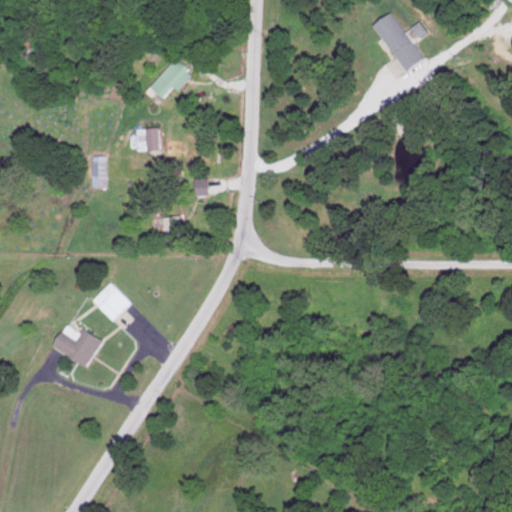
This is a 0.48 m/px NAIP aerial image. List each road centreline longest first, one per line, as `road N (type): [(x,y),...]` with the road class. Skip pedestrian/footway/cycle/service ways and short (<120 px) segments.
road 1 (residential): [(74,511),(244,251),(254,0)]
road 2 (residential): [(246,242),(289,263),(511,267)]
